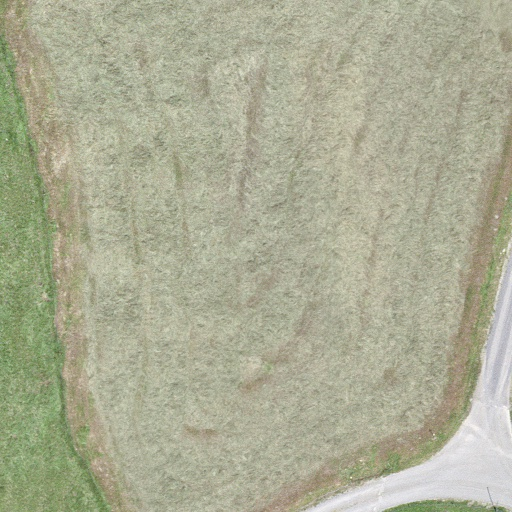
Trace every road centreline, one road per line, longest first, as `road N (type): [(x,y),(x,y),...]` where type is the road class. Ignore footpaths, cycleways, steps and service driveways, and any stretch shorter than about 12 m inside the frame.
road 1 (track): [(473,477),(511,329)]
road 2 (track): [(473,477),(415,481),(340,511)]
